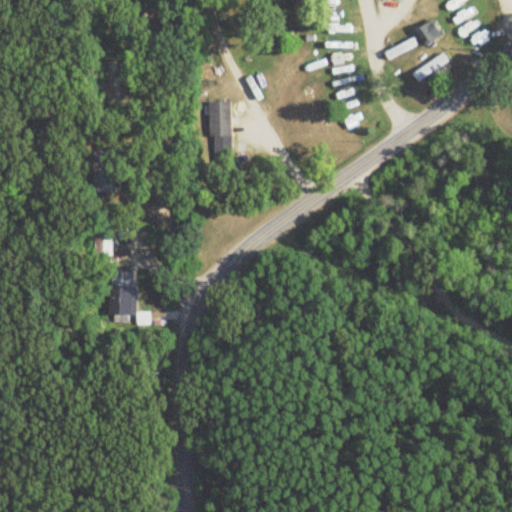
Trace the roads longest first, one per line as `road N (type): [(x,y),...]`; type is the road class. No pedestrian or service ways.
road 1 (residential): [(184,511),(186,349),(219,275),(511,51)]
road 2 (residential): [(197,311),(171,261),(164,140),(109,0)]
road 3 (residential): [(313,200),(234,77),(204,0)]
